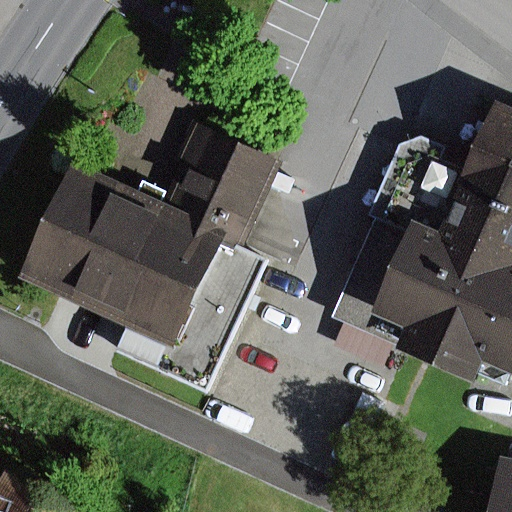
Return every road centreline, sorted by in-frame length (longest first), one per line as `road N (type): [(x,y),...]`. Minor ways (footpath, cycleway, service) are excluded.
road 1 (residential): [(0,335),(358,511)]
road 2 (primary): [(68,0),(0,109)]
